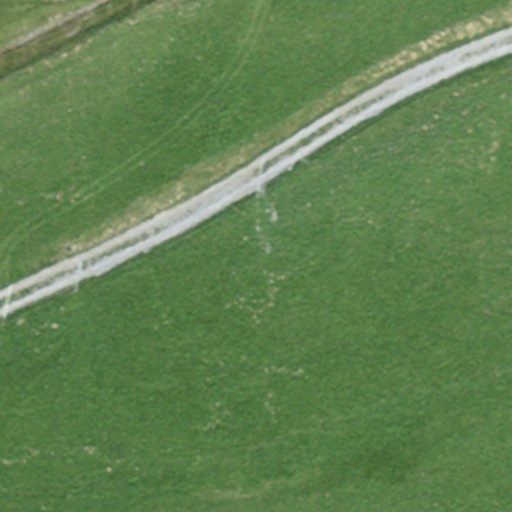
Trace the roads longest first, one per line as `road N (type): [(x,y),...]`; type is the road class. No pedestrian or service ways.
road 1 (track): [(0,307),(192,214),(397,87),(511,42)]
road 2 (track): [(124,0),(0,58)]
